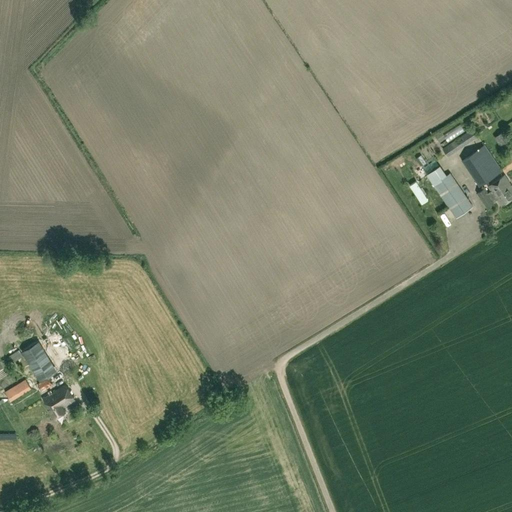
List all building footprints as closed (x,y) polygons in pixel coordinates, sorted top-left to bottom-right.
[(470,128),(445,150),(449,155),(474,132),(470,128)] [(501,170),(484,145),(464,158),(481,184),(501,170)] [(472,205),(450,173),(447,168),(439,174),(431,179),(434,184),(433,184),(456,217),(472,205)] [(511,186),(504,174),(487,185),(491,190),(487,193),(484,188),(477,193),(486,207),(493,202),(493,201),(496,199),(500,205),(511,197),(511,186)] [(19,349),(9,355),(13,361),(23,355),(19,349)] [(33,376),(6,393),(11,401),(38,384),(33,376)] [(48,376),(38,383),(42,390),(53,383),(48,376)] [(65,384),(42,398),(54,418),(65,411),(62,407),(74,399),(65,384)]
